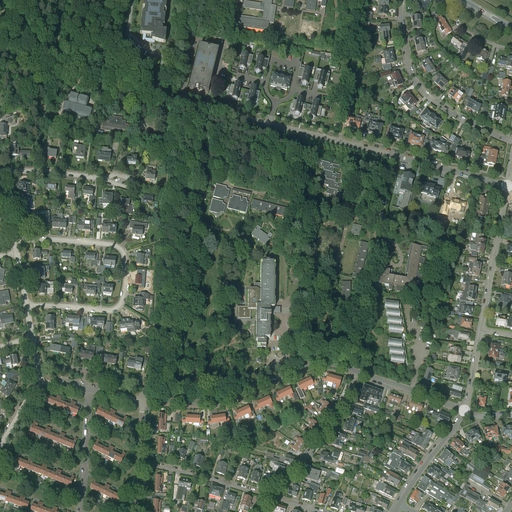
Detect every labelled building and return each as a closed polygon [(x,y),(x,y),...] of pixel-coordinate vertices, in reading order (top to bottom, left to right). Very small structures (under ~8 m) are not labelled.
[(146,38),(165,44),(166,31),(164,31),(167,0),(143,0),(140,34),(146,35),(145,38),(146,38)] [(419,0),(420,4),(418,7),(422,10),(422,11),(427,11),(430,4),(427,2),(427,3),(423,1),(420,0),(419,0)] [(377,8),(377,15),(386,16),(387,7),(379,6),(379,8),(377,8)] [(263,11),(240,8),(238,18),(261,22),(263,11)] [(438,26),(440,29),(442,32),(444,31),(446,35),(451,32),(447,25),(446,25),(443,20),(442,20),(439,15),(438,16),(437,16),(436,17),(435,17),(434,18),(438,25),(438,26)] [(388,32),(378,33),(379,42),(389,41),(388,32)] [(465,48),(467,44),(464,42),(458,38),(457,39),(455,37),(451,42),(459,49),(461,46),(465,48)] [(217,58),(215,57),(216,54),(218,54),(219,50),(210,48),(209,53),(207,53),(208,48),(199,45),(198,49),(200,50),(199,53),(197,53),(196,59),(198,60),(197,63),(195,63),(193,69),(195,70),(194,74),(192,73),(189,87),(195,88),(196,87),(203,88),(202,90),(209,92),(212,78),(210,77),(211,74),(213,74),(214,68),(212,67),(213,64),(215,64),(217,58)] [(424,45),(416,47),(417,53),(425,51),(424,45)] [(461,54),(459,58),(463,61),(468,50),(465,49),(462,54),(461,54)] [(478,55),(476,58),(481,60),(480,62),(484,63),(484,62),(485,62),(487,57),(488,57),(489,54),(481,50),(479,55),(478,55)] [(392,51),(383,52),(384,59),(393,57),(392,54),(393,53),(393,52),(392,51)] [(242,55),(239,67),(245,69),(245,68),(246,65),(251,66),(253,57),(246,55),(244,54),(244,55),(242,54),(242,55)] [(385,65),(382,65),(383,71),(391,69),(390,64),(394,63),(394,62),(395,62),(394,60),(393,57),(384,59),(385,65)] [(254,71),(261,72),(262,69),(266,70),(269,61),(262,59),(262,58),(260,58),(260,59),(258,58),(255,71),(254,71)] [(498,65),(506,67),(507,60),(499,58),(498,65)] [(428,59),(421,64),(424,69),(431,65),(434,63),(432,60),(429,62),(428,59)] [(431,65),(424,69),(427,75),(430,73),(432,75),(436,73),(435,70),(431,65)] [(311,71),(309,71),(309,70),(307,69),(306,70),(300,68),(298,77),(302,79),(302,82),(301,82),(308,84),(307,84),(310,71),(311,71)] [(323,87),(324,83),(327,84),(330,72),(317,69),(316,69),(313,81),(318,82),(317,86),(323,88),(323,87)] [(484,70),(481,81),(488,82),(488,75),(489,74),(489,71),(484,70)] [(391,80),(392,82),(400,79),(397,73),(391,76),(393,79),(391,80)] [(288,84),(290,79),(274,75),(270,86),(281,89),(287,91),(287,89),(289,88),(290,85),(288,84)] [(432,81),(437,85),(443,79),(438,75),(432,81)] [(388,84),(384,86),(385,88),(388,86),(389,87),(393,86),(394,89),(397,88),(398,90),(402,88),(401,86),(403,85),(400,79),(392,82),(388,84)] [(443,79),(437,85),(442,90),(447,84),(443,79)] [(502,81),(500,89),(509,90),(510,90),(511,87),(509,87),(510,83),(502,81)] [(232,97),(238,99),(241,85),(239,85),(239,84),(237,83),(237,84),(235,84),(234,87),(231,86),(230,94),(233,94),(232,97)] [(247,101),(254,103),(253,102),(254,100),(257,100),(259,93),(256,92),(256,89),(257,89),(255,89),(255,88),(253,87),(253,88),(250,88),(251,88),(247,101)] [(450,97),(453,99),(459,91),(457,89),(456,90),(453,88),(447,95),(448,96),(450,98),(450,97)] [(509,90),(500,89),(499,88),(498,92),(501,92),(501,97),(501,98),(507,99),(507,98),(509,90)] [(459,91),(453,99),(455,101),(457,103),(457,102),(458,103),(463,96),(460,93),(461,92),(459,91)] [(76,116),(82,118),(82,117),(89,119),(90,118),(92,110),(91,109),(85,108),(86,107),(89,99),(88,98),(81,96),(79,97),(79,96),(71,94),(70,94),(68,102),(69,103),(66,102),(64,103),(62,110),(63,111),(67,112),(66,114),(73,115),(73,114),(76,115),(76,116)] [(399,99),(405,105),(406,104),(412,99),(408,94),(403,97),(402,96),(399,99)] [(294,113),(300,114),(303,101),(304,101),(301,100),(302,99),(299,99),(299,100),(297,99),(297,102),(294,101),(292,109),(295,110),(294,113),(294,112),(294,113)] [(412,99),(406,104),(409,108),(408,109),(410,111),(412,108),(416,104),(412,99)] [(471,110),(476,102),(470,99),(465,107),(469,109),(468,109),(469,110),(470,110),(471,110)] [(476,102),(471,110),(472,110),(472,111),(473,112),(474,112),(477,113),(481,106),(481,105),(476,102)] [(309,116),(316,118),(315,118),(316,115),(319,116),(321,108),(318,107),(319,105),(319,104),(317,104),(317,103),(315,103),(313,103),(310,116),(309,116)] [(495,111),(495,113),(504,115),(505,108),(496,107),(493,107),(493,110),(495,111)] [(421,126),(425,128),(433,117),(431,115),(430,115),(429,114),(430,113),(427,111),(426,112),(425,111),(423,113),(422,113),(420,116),(421,116),(420,118),(424,121),(421,126)] [(346,126),(352,127),(355,119),(350,118),(351,114),(346,113),(344,118),(348,119),(346,126)] [(492,113),(491,119),(498,121),(499,123),(501,124),(502,121),(503,122),(504,115),(495,113),(492,113)] [(355,119),(352,127),(359,129),(361,122),(365,124),(366,121),(367,114),(366,114),(364,118),(356,116),(355,119)] [(129,125),(125,124),(126,122),(122,121),(122,118),(106,116),(105,121),(104,120),(102,130),(128,134),(129,125)] [(433,117),(425,128),(428,130),(431,126),(436,130),(437,128),(438,129),(440,126),(439,125),(441,123),(440,122),(440,120),(438,119),(437,119),(436,119),(433,117)] [(0,138),(6,139),(7,126),(11,126),(12,118),(5,118),(5,125),(0,124),(0,138)] [(369,123),(367,131),(367,132),(368,133),(370,133),(371,133),(371,132),(373,133),(376,123),(376,122),(376,121),(374,120),(373,124),(369,123)] [(376,123),(373,133),(376,134),(376,135),(378,135),(379,135),(379,134),(379,135),(382,126),(378,125),(378,124),(376,123)] [(391,138),(394,138),(396,129),(394,128),(394,129),(390,128),(388,137),(388,138),(390,139),(391,138)] [(396,129),(394,138),(396,139),(396,140),(397,140),(399,141),(400,140),(402,132),(399,131),(399,130),(396,129)] [(414,145),(417,136),(410,134),(408,144),(411,144),(411,145),(413,146),(414,145)] [(417,136),(414,145),(415,145),(415,146),(417,147),(418,146),(421,147),(423,138),(417,136)] [(439,144),(437,152),(440,153),(441,152),(446,153),(448,146),(449,143),(452,144),(455,138),(451,136),(449,141),(448,141),(447,142),(445,146),(439,144)] [(437,152),(439,144),(440,142),(435,140),(434,143),(431,142),(429,148),(433,150),(434,151),(437,152)] [(76,158),(84,159),(85,153),(86,153),(87,151),(85,151),(86,147),(78,146),(78,145),(73,144),(72,151),(77,152),(76,158)] [(454,156),(468,160),(470,153),(460,151),(460,150),(456,148),(457,146),(456,145),(452,144),(450,151),(455,152),(454,156)] [(482,147),(480,153),(484,153),(485,150),(486,151),(485,157),(488,158),(496,159),(496,158),(497,158),(498,157),(498,156),(498,155),(497,155),(497,153),(492,152),(493,149),(482,147)] [(42,153),(48,154),(48,158),(56,159),(57,152),(49,151),(49,149),(43,148),(42,153)] [(102,149),(102,154),(98,154),(97,161),(109,162),(110,155),(111,150),(102,149)] [(127,158),(126,164),(135,165),(136,157),(132,156),(132,159),(127,158)] [(479,156),(477,163),(482,164),(483,159),(486,160),(486,164),(495,165),(495,163),(496,163),(497,163),(497,161),(496,160),(496,159),(488,158),(485,157),(479,156)] [(324,168),(323,170),(333,173),(335,167),(330,165),(330,164),(321,161),(320,166),(324,168)] [(146,180),(155,181),(156,171),(152,171),(152,169),(147,169),(146,180)] [(326,177),(326,180),(335,182),(337,176),(332,174),(333,173),(323,170),(322,175),(326,177)] [(404,177),(402,176),(399,189),(401,190),(401,191),(405,192),(401,209),(408,211),(413,193),(410,192),(411,186),(413,179),(414,178),(410,177),(405,176),(404,177)] [(329,186),(328,189),(337,191),(339,185),(335,183),(335,182),(326,180),(324,184),(329,186)] [(19,189),(17,189),(18,193),(19,193),(20,196),(30,196),(30,186),(31,186),(31,182),(18,184),(19,189)] [(421,193),(427,195),(427,196),(437,199),(439,190),(434,188),(434,187),(424,184),(420,183),(419,187),(422,188),(421,193)] [(216,185),(214,191),(228,194),(229,190),(227,190),(228,189),(226,189),(226,187),(216,185)] [(68,198),(74,199),(75,193),(74,193),(74,188),(66,186),(65,192),(69,192),(68,198)] [(92,210),(95,210),(96,202),(96,198),(93,198),(93,196),(92,196),(93,191),(90,190),(91,189),(84,188),(83,195),(89,196),(89,203),(92,203),(92,210)] [(337,191),(328,189),(327,194),(331,195),(330,198),(340,200),(341,194),(337,193),(337,191)] [(228,194),(214,191),(213,197),(223,200),(224,198),(225,198),(227,198),(228,194)] [(111,206),(114,206),(114,201),(111,201),(112,195),(103,195),(103,201),(100,201),(99,204),(111,205),(111,206)] [(28,200),(23,201),(24,210),(24,212),(30,211),(30,210),(29,204),(30,204),(31,204),(31,203),(32,203),(32,202),(32,201),(31,200),(34,200),(34,196),(28,196),(28,200)] [(149,208),(156,209),(157,203),(152,202),(153,197),(144,196),(143,204),(146,205),(149,208)] [(227,209),(233,210),(237,197),(233,196),(232,198),(231,199),(230,199),(227,209)] [(481,204),(479,212),(477,212),(476,217),(485,219),(486,215),(487,215),(489,206),(490,206),(490,204),(489,204),(490,197),(485,196),(484,197),(480,196),(479,204),(481,204)] [(233,210),(239,212),(242,202),(241,201),(241,200),(240,200),(241,198),(237,197),(233,210)] [(242,202),(239,212),(246,214),(248,203),(247,203),(247,201),(246,201),(247,199),(243,198),(242,202)] [(125,214),(131,215),(132,206),(129,206),(129,201),(120,199),(119,205),(126,206),(125,214)] [(212,200),(211,206),(224,209),(225,205),(224,205),(224,204),(222,204),(223,202),(212,200)] [(251,209),(286,218),(288,209),(253,200),(251,209)] [(451,201),(450,204),(449,203),(448,205),(445,204),(443,214),(446,215),(448,208),(451,209),(451,208),(456,209),(455,210),(459,211),(461,206),(464,207),(465,203),(458,202),(458,203),(451,201)] [(224,209),(211,206),(209,212),(220,214),(220,213),(221,213),(223,213),(224,209)] [(34,227),(37,227),(37,222),(36,222),(36,219),(40,218),(40,215),(34,216),(34,219),(26,220),(27,229),(34,228),(34,227)] [(84,217),(83,231),(89,231),(90,229),(94,230),(95,221),(90,221),(90,223),(86,223),(87,218),(84,217)] [(140,223),(131,222),(131,228),(132,229),(132,235),(142,236),(142,229),(148,230),(148,225),(139,224),(140,223)] [(259,231),(260,229),(257,226),(251,234),(266,245),(272,236),(269,233),(267,236),(259,231)] [(357,226),(357,228),(352,226),(350,234),(355,235),(355,234),(360,235),(361,227),(357,226)] [(472,235),(472,236),(472,237),(473,237),(474,238),(475,238),(474,243),(470,243),(470,245),(484,247),(485,241),(482,241),(483,238),(478,237),(479,234),(472,233),(472,234),(472,235)] [(351,277),(360,279),(369,244),(360,242),(351,277)] [(396,286),(396,291),(401,292),(403,287),(410,289),(414,286),(415,279),(421,279),(422,273),(417,272),(418,264),(423,265),(424,259),(419,258),(421,250),(426,250),(426,248),(411,245),(405,273),(407,274),(406,279),(401,278),(402,276),(394,275),(394,277),(389,276),(390,270),(387,270),(388,267),(380,266),(379,272),(381,272),(379,280),(382,283),(389,285),(389,290),(392,291),(393,285),(396,286)] [(483,254),(484,247),(470,245),(470,247),(470,249),(472,251),(471,256),(476,257),(477,253),(483,254)] [(146,256),(144,255),(137,255),(135,255),(136,258),(137,258),(136,265),(143,266),(143,265),(146,265),(147,261),(143,261),(143,259),(150,259),(151,251),(151,250),(150,250),(150,249),(149,249),(142,251),(142,252),(144,251),(146,256)] [(33,251),(33,259),(41,259),(41,256),(47,256),(47,251),(40,252),(40,250),(33,251)] [(62,252),(61,260),(69,261),(69,263),(74,264),(75,258),(70,257),(71,253),(62,252)] [(92,260),(91,266),(97,266),(98,255),(94,254),(94,255),(86,254),(85,260),(92,260)] [(104,266),(114,267),(115,259),(105,258),(104,266)] [(469,258),(468,263),(470,263),(468,269),(470,269),(480,271),(481,265),(476,264),(477,259),(469,258)] [(237,307),(238,307),(238,319),(250,319),(250,321),(250,316),(251,316),(252,316),(253,315),(254,315),(255,315),(256,315),(256,338),(255,338),(255,340),(257,340),(257,345),(266,345),(266,340),(273,340),(273,342),(281,342),(281,335),(274,335),(274,338),(270,338),(270,334),(271,334),(271,315),(274,315),(274,312),(275,312),(275,308),(274,308),(275,266),(273,266),(273,262),(269,262),(269,261),(266,261),(266,262),(262,262),(262,266),(261,266),(260,292),(260,291),(259,291),(258,290),(257,290),(257,289),(248,289),(248,307),(237,307)] [(39,277),(39,280),(45,279),(44,273),(46,273),(46,272),(49,272),(49,267),(46,267),(42,267),(42,268),(36,269),(36,278),(39,277)] [(470,269),(469,273),(471,273),(471,276),(479,277),(480,271),(470,269)] [(511,270),(510,274),(504,273),(502,285),(511,287),(511,279),(511,270)] [(140,274),(140,276),(136,276),(135,285),(140,285),(141,277),(144,277),(144,274),(140,274)] [(78,282),(75,282),(75,280),(71,279),(71,285),(63,284),(62,288),(65,289),(64,293),(72,294),(73,287),(77,287),(78,282)] [(100,283),(100,280),(97,280),(97,286),(84,285),(84,291),(86,291),(86,295),(95,296),(95,290),(100,290),(100,283)] [(466,284),(464,292),(475,295),(476,288),(469,287),(469,284),(470,284),(470,281),(463,280),(462,283),(466,284)] [(341,300),(350,301),(350,282),(342,282),(341,300)] [(53,293),(53,283),(47,283),(47,286),(39,286),(39,295),(46,295),(46,294),(49,294),(49,293),(53,293)] [(107,286),(108,283),(105,283),(105,285),(103,285),(103,293),(103,294),(106,295),(107,294),(112,294),(113,286),(107,286)] [(0,306),(6,306),(5,302),(10,301),(8,291),(0,292),(0,306)] [(475,295),(464,292),(463,292),(462,298),(460,298),(460,301),(457,300),(457,303),(466,305),(467,301),(470,302),(470,300),(474,301),(475,295)] [(134,298),(133,307),(138,308),(138,310),(143,311),(144,300),(148,300),(149,295),(140,293),(139,299),(134,298)] [(500,307),(505,308),(505,307),(508,307),(509,302),(508,302),(509,301),(511,301),(511,295),(504,294),(503,297),(501,297),(500,301),(498,300),(497,305),(500,306),(500,307)] [(390,321),(389,328),(391,328),(390,333),(401,334),(403,326),(400,326),(401,318),(399,318),(400,311),(398,310),(399,303),(385,301),(385,305),(387,305),(386,313),(388,313),(387,320),(390,321)] [(472,309),(472,308),(467,307),(467,305),(466,305),(460,304),(460,307),(459,306),(458,313),(460,313),(460,314),(465,314),(465,315),(468,315),(471,315),(471,313),(471,312),(472,311),(473,310),(472,309)] [(0,329),(2,329),(1,325),(13,323),(12,315),(8,316),(8,317),(6,317),(6,315),(2,316),(1,313),(0,313),(0,329)] [(66,320),(61,321),(61,324),(61,326),(64,326),(65,327),(72,327),(72,325),(73,317),(66,316),(66,320)] [(72,325),(72,327),(78,328),(78,330),(82,330),(84,330),(84,327),(83,327),(83,323),(79,323),(80,318),(73,317),(72,325)] [(460,320),(459,324),(460,324),(460,327),(470,329),(471,322),(462,320),(462,318),(458,317),(458,319),(460,320)] [(496,325),(506,327),(507,323),(508,322),(510,323),(511,320),(505,319),(505,318),(503,317),(503,318),(497,317),(496,325)] [(94,333),(96,333),(97,319),(88,319),(88,325),(90,325),(90,326),(94,326),(94,333)] [(129,319),(125,320),(127,331),(133,330),(133,328),(134,328),(133,322),(130,322),(129,319)] [(127,331),(125,320),(121,321),(121,323),(119,324),(119,330),(120,330),(121,332),(127,331)] [(461,339),(461,340),(462,340),(463,342),(464,341),(464,340),(468,340),(468,339),(469,339),(470,338),(470,337),(470,336),(469,336),(469,335),(459,333),(457,333),(458,332),(449,331),(448,334),(449,334),(448,335),(453,336),(455,339),(456,338),(458,338),(458,339),(461,339)] [(393,359),(392,363),(404,365),(405,357),(402,356),(403,349),(401,349),(402,341),(389,339),(388,343),(390,343),(389,351),(392,351),(391,359),(393,359)] [(50,352),(59,353),(61,347),(51,345),(50,352)] [(489,346),(489,348),(490,349),(489,351),(497,353),(501,354),(503,354),(503,351),(499,350),(500,347),(491,345),(490,346),(489,346)] [(87,353),(86,360),(93,361),(95,347),(89,346),(87,353)] [(61,347),(59,353),(69,355),(70,348),(70,349),(61,347)] [(448,360),(449,361),(449,362),(453,363),(454,362),(460,363),(461,355),(459,354),(460,350),(450,348),(449,354),(448,354),(447,358),(448,359),(448,360)] [(9,357),(10,359),(5,360),(4,358),(0,359),(2,366),(6,365),(5,364),(11,363),(11,366),(18,365),(16,356),(9,357)] [(127,367),(134,369),(136,359),(129,357),(129,360),(128,360),(127,367)] [(136,359),(134,369),(141,370),(142,363),(142,360),(136,359)] [(447,367),(446,373),(459,375),(459,372),(458,371),(458,369),(447,367)] [(3,380),(0,384),(3,386),(2,386),(12,392),(15,385),(15,381),(16,381),(17,377),(19,377),(19,372),(6,373),(6,377),(4,380),(3,380)] [(495,372),(494,379),(499,380),(498,384),(505,385),(505,382),(506,382),(507,374),(495,372)] [(326,382),(332,384),(334,377),(328,375),(326,379),(323,378),(322,381),(326,382)] [(334,377),(332,384),(336,385),(335,388),(338,389),(339,386),(341,379),(334,377)] [(310,378),(304,381),(307,388),(313,385),(313,384),(316,383),(315,380),(312,382),(310,378)] [(300,400),(305,398),(301,390),(307,388),(304,381),(297,384),(299,388),(296,389),(300,400)] [(2,386),(0,390),(0,392),(2,393),(1,394),(8,398),(12,392),(2,386)] [(361,396),(360,400),(364,402),(363,404),(366,405),(367,401),(377,404),(381,392),(371,389),(371,388),(364,386),(362,393),(361,396)] [(290,388),(283,391),(286,397),(290,396),(291,399),(294,397),(294,399),(297,398),(295,393),(293,394),(290,388)] [(445,394),(449,395),(459,399),(461,393),(451,390),(450,392),(446,390),(445,394)] [(46,391),(42,401),(49,404),(51,398),(46,396),(48,392),(46,391)] [(286,397),(283,391),(276,394),(278,397),(275,399),(276,401),(279,400),(286,397)] [(388,400),(387,404),(393,406),(395,397),(389,395),(388,400)] [(486,398),(486,396),(483,395),(482,398),(479,397),(477,406),(481,407),(482,407),(484,407),(486,398)] [(51,398),(49,404),(56,406),(60,397),(57,396),(56,400),(51,398)] [(60,397),(56,406),(63,409),(65,403),(60,402),(62,398),(60,397)] [(269,397),(262,400),(265,407),(269,405),(270,408),(273,407),(272,404),(269,397)] [(395,397),(393,406),(398,407),(399,404),(400,404),(401,399),(395,397)] [(265,407),(262,400),(256,403),(257,407),(254,408),(255,411),(259,409),(259,410),(265,407)] [(323,404),(321,407),(326,410),(329,405),(325,402),(322,400),(320,402),(323,404)] [(65,403),(63,409),(70,412),(74,402),(71,401),(70,405),(65,403)] [(70,412),(69,414),(71,415),(72,413),(77,415),(79,409),(74,407),(76,403),(74,402),(70,412)] [(412,408),(415,409),(417,404),(411,402),(409,407),(409,408),(408,410),(411,411),(412,408)] [(100,404),(95,414),(102,417),(105,411),(100,409),(102,405),(100,404)] [(304,408),(303,408),(313,415),(315,411),(308,406),(304,408)] [(352,414),(361,417),(363,409),(354,406),(353,409),(352,414)] [(248,407),(242,410),(245,416),(246,419),(252,416),(251,413),(248,407)] [(326,410),(321,407),(319,410),(317,408),(315,410),(318,412),(322,415),(326,410)] [(105,411),(102,417),(109,420),(113,411),(111,410),(109,414),(105,411)] [(245,416),(242,410),(235,412),(237,416),(234,417),(235,420),(238,419),(245,416)] [(109,420),(115,424),(118,418),(114,416),(116,412),(113,411),(109,420)] [(431,411),(429,416),(437,420),(447,424),(451,417),(441,412),(439,415),(433,412),(431,411)] [(225,415),(218,416),(219,423),(226,422),(229,421),(229,418),(225,419),(225,415)] [(211,421),(208,421),(208,424),(211,424),(212,424),(219,423),(218,416),(211,417),(211,421)] [(123,420),(118,418),(115,424),(122,427),(127,418),(125,417),(123,420)] [(310,423),(308,425),(313,429),(317,423),(312,420),(309,418),(308,421),(310,423)] [(346,421),(345,424),(354,427),(356,421),(350,419),(349,421),(346,421)] [(34,422),(30,432),(37,435),(40,429),(34,427),(36,423),(34,422)] [(344,428),(343,431),(352,434),(354,427),(345,424),(344,428)] [(303,426),(301,428),(305,430),(305,431),(309,434),(313,429),(308,425),(307,428),(303,426)] [(40,429),(37,435),(45,438),(49,428),(46,427),(45,431),(40,429)] [(49,428),(45,438),(52,441),(54,435),(50,433),(51,429),(49,428)] [(471,432),(474,440),(475,442),(481,439),(481,437),(478,430),(475,431),(475,430),(471,432)] [(425,431),(422,436),(429,440),(432,435),(425,431)] [(474,440),(471,432),(467,433),(468,434),(466,435),(468,442),(469,442),(469,444),(472,443),(471,441),(474,440)] [(54,435),(52,441),(57,443),(56,444),(58,445),(59,444),(63,434),(60,433),(59,437),(54,435)] [(335,433),(333,440),(340,442),(343,443),(347,444),(350,438),(335,433)] [(59,444),(66,446),(68,440),(64,439),(65,435),(63,434),(59,444)] [(422,436),(419,441),(426,445),(427,444),(428,445),(429,442),(428,442),(429,440),(422,436)] [(198,437),(195,444),(200,447),(202,443),(208,443),(208,437),(198,437)] [(297,441),(296,444),(300,447),(304,442),(299,439),(296,437),(295,439),(297,441)] [(68,440),(66,446),(71,448),(70,449),(73,450),(77,439),(74,438),(73,442),(68,440)] [(456,439),(453,442),(467,454),(469,452),(466,449),(464,446),(456,439)] [(92,449),(100,453),(103,447),(97,445),(99,441),(97,440),(92,449)] [(333,440),(331,445),(342,449),(343,443),(340,442),(333,440)] [(417,440),(414,444),(415,445),(423,450),(426,445),(419,441),(417,440)] [(300,447),(296,444),(293,442),(291,445),(289,447),(292,449),(297,452),(300,447)] [(404,442),(400,448),(416,457),(418,453),(408,448),(410,445),(404,442)] [(453,442),(451,446),(455,449),(455,448),(455,449),(455,450),(456,450),(456,451),(457,452),(458,452),(459,451),(462,454),(465,456),(467,456),(468,455),(467,454),(453,442)] [(100,453),(107,456),(112,447),(109,446),(107,450),(103,447),(100,453)] [(164,446),(158,446),(157,454),(167,455),(167,447),(164,446)] [(111,459),(114,460),(117,454),(112,452),(114,448),(112,447),(107,456),(106,459),(110,461),(111,459)] [(416,457),(400,448),(398,452),(394,450),(392,453),(401,458),(403,455),(414,461),(416,457)] [(177,458),(184,459),(186,451),(179,449),(177,458)] [(320,456),(336,461),(340,462),(343,453),(333,450),(332,455),(331,454),(330,455),(321,452),(320,456)] [(444,451),(441,455),(452,463),(456,458),(451,455),(451,456),(444,451)] [(117,454),(114,460),(121,463),(125,454),(123,453),(121,456),(117,454)] [(13,464),(20,467),(23,461),(18,459),(20,455),(17,454),(13,464)] [(392,454),(389,460),(392,461),(409,470),(411,466),(402,461),(402,462),(399,460),(400,459),(392,454)] [(284,463),(292,465),(295,458),(286,455),(284,463)] [(452,463),(441,455),(438,459),(449,468),(452,463)] [(336,461),(320,456),(319,460),(325,462),(325,463),(327,463),(332,464),(335,465),(336,461)] [(20,467),(27,469),(31,460),(29,459),(27,463),(23,461),(20,467)] [(27,469),(34,472),(37,466),(32,465),(34,461),(31,460),(27,469)] [(385,464),(384,467),(393,471),(394,469),(395,469),(395,468),(398,470),(398,471),(400,472),(401,471),(407,474),(409,470),(392,461),(389,466),(385,464)] [(216,473),(224,475),(227,465),(219,462),(216,473)] [(272,471),(271,473),(278,479),(283,472),(285,468),(283,468),(284,465),(275,462),(272,471)] [(243,463),(242,466),(241,465),(240,468),(239,467),(237,471),(239,472),(237,478),(241,479),(246,464),(243,463)] [(34,472),(41,475),(45,465),(43,464),(41,468),(37,466),(34,472)] [(41,475),(48,478),(51,472),(46,470),(48,466),(45,465),(41,475)] [(250,482),(254,483),(259,466),(258,465),(257,468),(256,468),(254,473),(253,472),(250,482)] [(259,466),(254,483),(258,484),(261,475),(262,470),(261,470),(262,467),(259,466)] [(432,466),(429,470),(443,479),(445,475),(440,472),(432,466)] [(476,467),(475,469),(469,479),(482,487),(482,486),(483,487),(482,487),(489,491),(491,488),(484,484),(484,485),(483,485),(489,475),(476,467)] [(308,469),(307,474),(318,477),(319,473),(308,469)] [(51,472),(48,478),(53,480),(53,481),(55,482),(55,481),(59,471),(57,470),(55,474),(51,472)] [(443,479),(429,470),(427,473),(435,479),(438,481),(440,479),(444,483),(445,481),(443,479)] [(55,481),(62,483),(65,477),(60,476),(62,472),(59,471),(55,481)] [(387,473),(386,476),(399,483),(401,479),(388,472),(387,473)] [(264,474),(261,482),(264,483),(263,485),(271,487),(278,479),(271,473),(269,474),(266,475),(264,474)] [(399,483),(386,476),(380,473),(379,475),(384,479),(384,480),(397,487),(399,483)] [(511,476),(508,473),(507,473),(505,476),(503,475),(502,478),(511,483),(511,476)] [(318,477),(307,474),(305,479),(317,482),(318,477)] [(65,477),(62,483),(70,487),(74,477),(72,476),(70,480),(65,477)] [(431,482),(424,477),(417,488),(424,493),(429,485),(432,487),(434,484),(431,482)] [(90,488),(96,491),(99,486),(95,484),(97,480),(94,479),(90,488)] [(179,487),(177,495),(180,495),(179,498),(182,498),(185,481),(179,480),(178,487),(179,487)] [(185,481),(182,500),(184,500),(186,488),(190,489),(191,482),(185,481)] [(287,495),(292,496),(293,492),(294,492),(295,487),(296,487),(298,481),(297,481),(294,484),(293,487),(292,486),(291,490),(290,489),(290,491),(289,490),(287,495)] [(293,492),(292,496),(296,497),(298,492),(297,492),(298,488),(300,482),(298,481),(296,487),(295,487),(294,492),(293,492)] [(96,491),(103,495),(108,485),(106,484),(104,488),(99,486),(96,491)] [(447,492),(434,484),(432,487),(428,495),(441,503),(442,501),(446,504),(451,494),(447,491),(447,492)] [(502,484),(499,489),(506,494),(508,490),(509,488),(502,484)] [(103,495),(110,498),(113,493),(108,490),(110,487),(108,485),(103,495)] [(475,505),(482,509),(485,502),(485,503),(480,500),(480,498),(479,498),(479,497),(467,490),(469,486),(465,485),(459,496),(475,505)] [(318,489),(309,486),(308,491),(305,490),(302,499),(310,502),(313,494),(316,495),(318,489)] [(209,495),(215,497),(217,489),(211,487),(209,495)] [(383,493),(392,498),(395,491),(386,487),(383,493)] [(217,489),(215,497),(221,499),(223,490),(217,489)] [(317,504),(324,506),(327,497),(328,497),(331,491),(328,489),(324,495),(320,494),(317,504)] [(416,489),(409,501),(413,503),(414,502),(416,503),(420,498),(422,499),(423,496),(419,494),(420,492),(416,489)] [(506,494),(499,489),(495,494),(502,499),(503,497),(504,497),(506,494)] [(0,494),(0,499),(5,502),(9,492),(7,491),(5,495),(0,493),(0,494)] [(5,502),(13,504),(15,498),(10,497),(11,493),(9,492),(5,502)] [(113,493),(110,498),(118,502),(122,493),(120,492),(118,495),(113,493)] [(330,508),(334,509),(338,494),(335,493),(334,499),(333,499),(330,508)] [(373,497),(372,499),(374,500),(373,502),(376,503),(375,505),(376,505),(385,509),(388,504),(376,498),(377,495),(372,493),(371,496),(373,497)] [(227,499),(226,503),(222,501),(219,510),(224,511),(227,511),(229,504),(233,505),(234,501),(235,496),(228,494),(227,499)] [(451,494),(446,504),(451,507),(455,498),(454,497),(455,496),(451,494)] [(13,504),(20,507),(23,497),(21,496),(19,500),(15,498),(13,504)] [(23,497),(20,507),(27,509),(29,503),(24,502),(26,498),(23,497)] [(248,498),(243,511),(246,511),(248,508),(249,508),(250,509),(251,508),(252,506),(251,505),(250,505),(252,499),(248,498)] [(348,511),(349,511),(355,511),(358,504),(356,503),(354,508),(349,506),(350,501),(347,500),(345,505),(344,509),(348,511)] [(483,509),(481,511),(486,511),(488,509),(489,507),(497,511),(500,505),(490,500),(488,503),(486,502),(485,502),(482,509),(483,509)] [(197,506),(195,511),(203,511),(204,511),(202,511),(205,503),(199,501),(198,502),(196,502),(195,505),(197,506)] [(30,510),(34,511),(37,511),(41,503),(39,502),(37,506),(32,504),(30,510)] [(37,511),(45,511),(47,509),(42,508),(43,504),(41,503),(37,511)] [(421,509),(426,511),(427,511),(432,505),(429,504),(428,505),(425,503),(421,509)]
